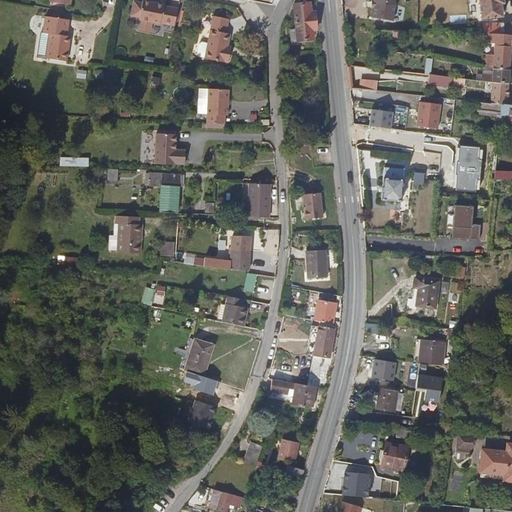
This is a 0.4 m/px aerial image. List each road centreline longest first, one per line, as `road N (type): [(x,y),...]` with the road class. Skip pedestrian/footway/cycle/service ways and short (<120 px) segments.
road 1 (residential): [(287,0),(272,44),(281,242),(273,296),(236,416),(167,511)]
road 2 (secondary): [(327,0),(354,294),(344,372),(305,511)]
